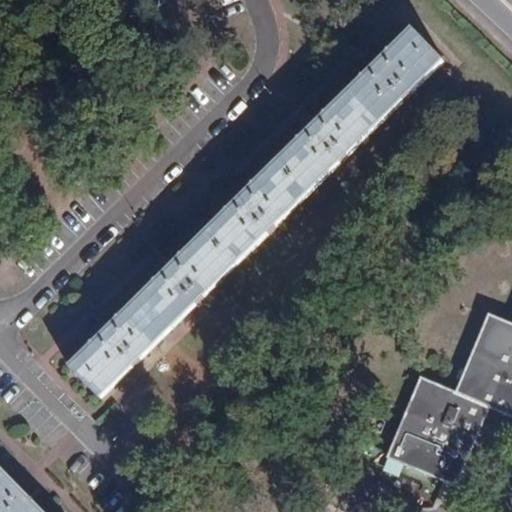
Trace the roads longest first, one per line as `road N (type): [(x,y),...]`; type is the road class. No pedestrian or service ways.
road 1 (residential): [(0,322),(254,74),(270,39),(253,0)]
road 2 (residential): [(0,338),(166,511)]
